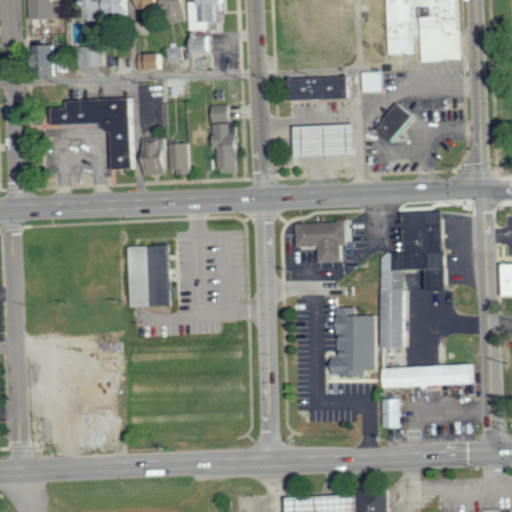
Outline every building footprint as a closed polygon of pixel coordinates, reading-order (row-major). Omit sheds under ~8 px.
[(37,0),(38,19),(66,18),(66,2),(59,2),(58,0),(37,0)] [(87,16),(108,17),(108,20),(129,21),(129,15),(135,16),(135,0),(80,0),(81,0),(87,0),(87,16)] [(144,0),(147,19),(162,18),(161,6),(172,5),(172,6),(187,4),(187,5),(195,4),(194,0),(144,0)] [(195,29),(227,28),(226,4),(233,3),(232,0),(204,0),(194,1),(195,29)] [(463,57),(462,28),(460,28),(459,0),(388,0),(391,54),(414,53),(412,6),(418,5),(418,17),(421,17),(423,60),(450,60),(450,57),(463,57)] [(62,44),(41,45),(42,66),(63,65),(62,44)] [(186,59),(185,44),(170,45),(171,60),(186,59)] [(108,45),(89,46),(90,66),(109,65),(108,45)] [(142,53),(143,70),(169,68),(168,52),(142,53)] [(284,67),(301,67),(300,52),(283,53),(284,67)] [(366,93),(366,73),(388,72),(388,92),(366,93)] [(289,76),(348,73),(349,96),(325,98),(327,125),(357,124),(358,154),(299,157),(297,126),(321,125),(319,99),(290,100),(289,76)] [(135,168),(132,97),(68,100),(69,108),(54,109),(55,125),(103,123),(113,133),(115,169),(135,168)] [(393,143),(375,127),(397,102),(415,117),(393,143)] [(217,119),(236,119),(235,104),(216,104),(217,119)] [(225,147),(225,171),(246,171),(245,122),(220,123),(220,147),(225,147)] [(174,155),(170,155),(169,137),(148,138),(149,174),(175,173),(174,155)] [(195,142),(177,143),(178,172),(196,171),(195,142)] [(405,344),(404,267),(428,267),(429,289),(447,289),(445,211),(402,212),(403,251),(390,251),(384,256),(386,344),(405,344)] [(347,242),(347,221),(297,223),(298,246),(319,246),(319,263),(343,262),(342,243),(347,242)] [(173,305),(171,245),(130,247),(133,307),(173,305)] [(338,308),(364,307),(364,315),(377,315),(378,368),(367,368),(367,375),(333,375),(333,357),(339,357),(338,308)] [(385,368),(473,364),(474,382),(386,386),(385,368)] [(401,425),(401,398),(385,398),(385,425),(401,425)] [(396,511),(396,490),(365,490),(365,511),(329,511),(329,509),(324,509),(324,499),(295,499),(295,511),(396,511)]
